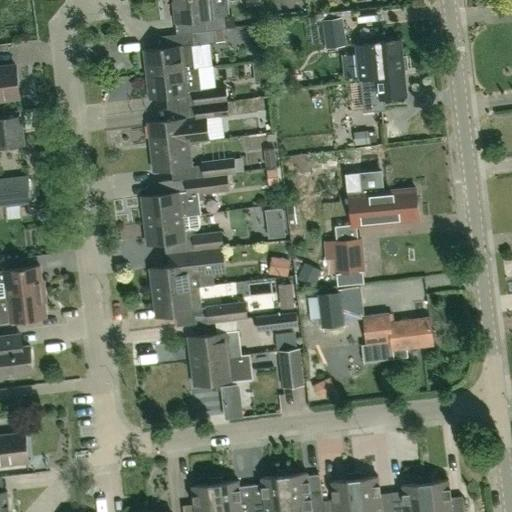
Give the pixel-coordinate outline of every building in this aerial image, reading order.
[(173,0),(176,21),(199,18),(201,30),(214,28),(226,27),(225,15),(213,16),(211,0),(173,0)] [(322,20),(326,48),(346,45),(342,17),(322,20)] [(214,28),(201,30),(197,30),(199,43),(216,41),(214,28)] [(358,44),(358,50),(361,79),(403,74),(403,70),(408,69),(406,56),(401,56),(399,40),(358,44)] [(191,44),(182,45),(143,50),(146,73),(194,67),(191,44)] [(0,97),(19,95),(15,64),(0,66),(0,97)] [(198,67),(194,67),(146,73),(149,98),(194,92),(195,105),(227,101),(225,86),(201,89),(198,67)] [(403,74),(361,79),(365,112),(386,110),(385,97),(405,95),(403,74)] [(197,118),(185,120),(185,118),(148,123),(150,146),(188,141),(188,142),(209,140),(207,117),(228,114),(227,101),(195,105),(197,118)] [(0,145),(22,143),(19,116),(0,117),(0,145)] [(188,141),(150,146),(153,170),(191,166),(188,142),(188,141)] [(201,161),(203,176),(219,174),(219,175),(228,174),(237,173),(235,157),(201,161)] [(415,189),(382,193),(380,172),(359,174),(360,187),(363,187),(364,197),(354,198),(357,222),(367,220),(367,223),(418,218),(415,189)] [(157,181),(159,194),(140,196),(143,221),(198,213),(195,194),(221,191),(229,190),(228,174),(219,175),(219,174),(203,176),(157,181)] [(0,202),(31,199),(28,175),(0,178),(0,202)] [(198,213),(143,221),(146,244),(184,239),(183,232),(196,231),(199,227),(197,215),(198,215),(198,213)] [(194,250),(221,247),(219,231),(192,234),(194,250)] [(365,272),(363,237),(324,241),(326,260),(327,260),(327,273),(336,272),(336,274),(365,272)] [(195,263),(149,269),(152,292),(198,286),(195,266),(223,263),(221,247),(194,250),(195,263)] [(298,276),(299,261),(280,261),(280,276),(298,276)] [(6,294),(42,290),(39,264),(0,268),(0,297),(7,296),(6,294)] [(198,286),(152,292),(155,317),(193,312),(193,311),(201,310),(198,286)] [(6,294),(7,296),(8,308),(0,309),(0,320),(45,315),(42,290),(6,294)] [(310,319),(321,318),(322,327),(346,324),(342,290),(318,293),(318,296),(308,297),(310,319)] [(206,322),(245,317),(243,301),(204,306),(206,322)] [(258,331),(299,326),(297,311),(257,316),(258,331)] [(406,348),(433,344),(429,317),(389,322),(388,313),(364,316),(367,344),(391,341),(394,359),(407,357),(406,348)] [(239,330),(226,332),(188,336),(191,361),(242,354),(239,330)] [(0,373),(32,369),(29,343),(5,346),(4,334),(0,334),(0,373)] [(302,384),(298,348),(278,350),(282,386),(302,384)] [(242,354),(191,361),(194,384),(232,380),(253,378),(250,353),(242,354)] [(0,462),(27,460),(23,430),(0,432),(0,462)] [(290,466),(283,467),(288,511),(323,511),(322,499),(321,486),(309,488),(307,469),(291,471),(290,466)] [(261,475),(262,482),(250,484),(253,511),(288,511),(283,467),(276,468),(277,473),(261,475)] [(353,472),(358,511),(364,511),(381,510),(381,511),(393,511),(393,503),(391,491),(379,492),(377,474),(361,476),(361,471),(353,472)] [(333,497),(322,499),(323,511),(358,511),(353,472),(347,473),(347,478),(331,480),(333,497)] [(182,503),(183,511),(218,511),(214,475),(207,476),(208,481),(192,483),(194,501),(182,503)] [(253,511),(250,484),(239,486),(238,478),(222,480),(221,475),(214,475),(218,511),(253,511)] [(472,511),(471,496),(462,497),(462,495),(450,496),(448,479),(432,480),(431,475),(424,476),(428,511),(472,511)] [(405,502),(393,503),(393,511),(428,511),(424,476),(417,477),(418,482),(402,484),(405,502)] [(0,511),(8,511),(6,489),(0,489),(0,511)]
